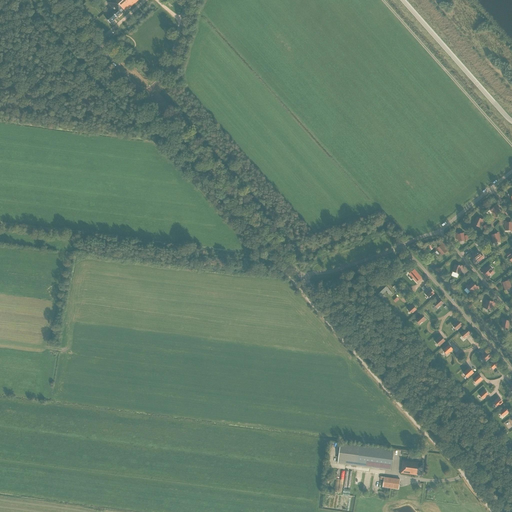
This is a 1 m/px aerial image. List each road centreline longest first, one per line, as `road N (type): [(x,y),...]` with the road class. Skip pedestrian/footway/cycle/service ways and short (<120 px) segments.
road 1 (tertiary): [(507,511),(301,276)]
road 2 (tertiary): [(301,276),(144,96)]
road 3 (unclassified): [(301,276),(433,235),(511,172)]
road 4 (track): [(511,146),(382,0)]
road 5 (unclassified): [(511,121),(401,0)]
road 6 (tertiary): [(144,96),(60,0)]
